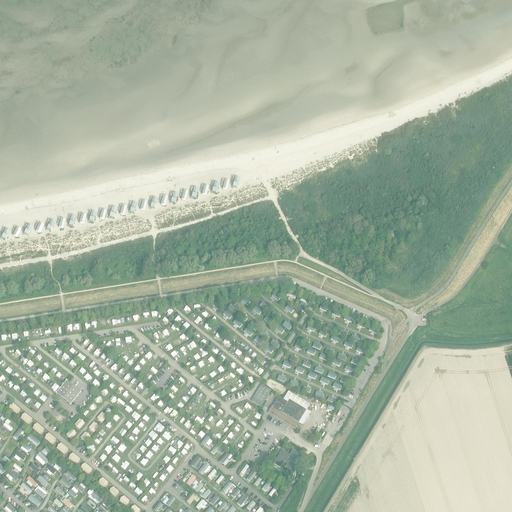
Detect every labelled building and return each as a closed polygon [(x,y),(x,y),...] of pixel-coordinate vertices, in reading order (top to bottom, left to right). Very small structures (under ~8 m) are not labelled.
[(51,221),(47,230),(51,232),(55,223),(51,221)] [(28,225),(24,234),(28,236),(32,227),(28,225)] [(6,230),(1,238),(5,240),(10,231),(6,230)] [(278,302),(281,298),(275,293),(272,296),(278,302)] [(308,306),(311,302),(302,297),(300,301),(308,306)] [(247,306),(250,303),(244,298),(241,301),(247,306)] [(219,311),(222,308),(215,302),(213,306),(219,311)] [(266,311),(269,308),(262,303),(260,306),(266,311)] [(235,314),(237,310),(231,305),(228,308),(235,314)] [(291,314),(294,311),(288,305),(285,308),(291,314)] [(262,312),(255,307),(252,311),(259,316),(262,312)] [(230,320),(232,316),(226,311),(223,315),(226,317),(230,320)] [(278,320),(280,317),(274,312),(271,315),(278,320)] [(245,322),(248,319),(241,313),(238,317),(245,322)] [(273,322),(267,317),(264,320),(270,325),(273,322)] [(240,328),(243,325),(236,320),(233,323),(240,328)] [(256,331),(258,328),(252,322),(249,326),(256,331)] [(289,331),(292,328),(285,322),(283,325),(289,331)] [(284,331),(278,326),(275,330),(282,335),(284,331)] [(250,337),(253,334),(246,328),(244,332),(250,337)] [(266,340),(269,337),(263,332),(260,335),(266,340)] [(261,345),(263,342),(257,337),(255,340),(261,345)] [(280,346),(273,340),(270,343),(277,349),(280,346)] [(271,354),(274,351),(267,346),(265,349),(271,354)] [(13,351),(17,355),(22,351),(18,347),(13,351)] [(56,392),(55,393),(57,395),(57,394),(69,404),(70,406),(72,404),(71,404),(73,401),(74,402),(75,400),(76,397),(77,398),(78,396),(80,393),(80,394),(81,392),(80,391),(79,392),(67,382),(68,381),(66,380),(65,381),(65,382),(63,384),(62,385),(62,386),(60,388),(58,389),(59,390),(57,392),(56,392)] [(261,385),(251,401),(261,407),(265,401),(266,401),(269,396),(268,395),(271,391),(261,385)] [(295,428),(298,423),(303,426),(311,413),(306,410),(310,405),(288,392),(283,400),(278,396),(277,398),(276,400),(269,412),(295,428)] [(175,407),(171,412),(174,415),(179,410),(175,407)] [(141,417),(137,423),(142,427),(146,421),(141,417)] [(189,427),(193,421),(187,417),(183,422),(189,427)] [(13,430),(5,423),(3,426),(11,432),(13,430)] [(125,432),(129,428),(125,424),(121,429),(125,432)] [(17,439),(23,431),(20,428),(14,436),(17,439)] [(166,438),(169,433),(164,429),(161,434),(166,438)] [(40,442),(31,434),(28,438),(38,445),(40,442)] [(210,439),(207,436),(201,444),(204,447),(210,439)] [(31,449),(24,444),(22,447),(28,452),(31,449)] [(214,455),(220,448),(217,445),(211,453),(214,455)] [(54,454),(46,448),(44,451),(51,457),(54,454)] [(104,449),(100,456),(105,458),(108,452),(104,449)] [(290,473),(300,457),(296,455),(297,453),(292,450),(289,454),(282,450),(273,463),(280,467),(283,461),(287,463),(285,466),(288,468),(286,471),(290,473)] [(26,459),(18,452),(15,455),(23,462),(26,459)] [(231,455),(227,452),(219,462),(223,465),(231,455)] [(49,462),(40,453),(37,456),(46,465),(49,462)] [(117,461),(121,457),(115,453),(112,456),(117,461)] [(12,463),(5,458),(3,461),(9,466),(12,463)] [(201,460),(198,458),(192,466),(195,468),(201,460)] [(64,467),(56,460),(53,463),(61,470),(64,467)] [(209,466),(206,463),(199,472),(202,475),(209,466)] [(40,472),(32,465),(30,468),(34,473),(33,475),(35,477),(40,472)] [(243,475),(249,467),(246,465),(240,473),(243,475)] [(57,472),(49,466),(46,469),(54,475),(57,472)] [(216,472),(214,470),(207,478),(210,480),(216,472)] [(18,479),(9,471),(6,474),(16,482),(18,479)] [(250,482),(256,473),(253,471),(247,480),(250,482)] [(77,478),(69,472),(66,475),(74,482),(77,478)] [(196,479),(192,476),(190,478),(188,476),(186,479),(188,481),(185,484),(189,487),(196,479)] [(224,478),(221,476),(216,483),(218,485),(224,478)] [(38,485),(29,477),(26,480),(35,488),(38,485)] [(48,485),(40,477),(37,480),(46,488),(48,485)] [(263,479),(261,477),(254,485),(257,487),(263,479)] [(71,486),(62,478),(60,481),(69,489),(71,486)] [(84,490),(76,483),(74,487),(82,493),(84,490)] [(232,485),(229,483),(222,491),(225,494),(232,485)] [(32,491),(23,484),(20,487),(29,494),(32,491)] [(203,486),(200,484),(194,491),(197,493),(203,486)] [(65,493),(58,488),(55,491),(62,497),(65,493)] [(277,490),(274,488),(269,496),(271,498),(277,490)] [(240,492),(237,489),(231,496),(234,499),(240,492)] [(46,496),(38,490),(36,493),(44,499),(46,496)] [(77,496),(71,490),(69,493),(75,499),(77,496)] [(211,493),(208,490),(202,497),(205,499),(211,493)] [(104,498),(96,492),(92,497),(100,504),(104,498)] [(248,498),(245,495),(237,504),(241,507),(248,498)] [(40,504),(31,496),(28,500),(37,507),(40,504)] [(169,508),(175,500),(172,497),(166,505),(169,508)] [(219,499),(216,497),(210,504),(213,506),(219,499)] [(73,506),(65,499),(62,503),(70,509),(73,506)] [(63,505),(56,500),(54,502),(60,508),(63,505)] [(96,507),(90,501),(87,505),(93,510),(96,507)] [(204,503),(202,501),(196,508),(198,510),(204,503)] [(220,511),(227,505),(224,502),(217,510),(220,511)] [(255,504),(252,502),(247,509),(249,511),(255,504)] [(155,511),(156,511),(162,506),(159,503),(153,510),(155,511)]
